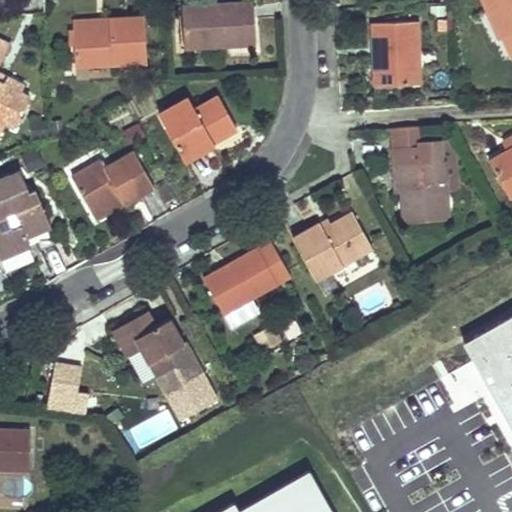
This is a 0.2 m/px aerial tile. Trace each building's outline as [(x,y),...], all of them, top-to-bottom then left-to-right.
[(511,0),(481,0),(500,43),(511,38),(511,0)] [(183,42),(198,42),(214,41),(214,47),(251,44),(249,3),(180,8),(183,42)] [(141,18),(125,19),(108,19),(108,26),(72,27),(73,66),(143,64),(141,18)] [(108,19),(72,20),(72,27),(108,26),(108,19)] [(370,70),(371,79),(371,87),(415,85),(413,22),(368,24),(370,49),(375,49),(376,70),(370,70)] [(0,38),(0,129),(4,122),(12,126),(29,97),(20,92),(23,86),(7,76),(3,82),(0,80),(0,59),(9,44),(0,38)] [(511,38),(500,43),(506,55),(511,52),(511,38)] [(183,42),(183,49),(214,47),(214,41),(198,42),(183,42)] [(211,141),(223,134),(234,128),(217,97),(193,111),(186,100),(157,116),(183,160),(212,142),(211,141)] [(128,143),(143,137),(138,123),(122,129),(128,143)] [(394,131),(394,151),(394,170),(402,170),(403,198),(403,227),(445,226),(444,166),(442,166),(440,146),(421,146),(421,130),(394,131)] [(511,135),(497,143),(502,152),(511,146),(511,135)] [(511,146),(484,162),(504,198),(511,193),(511,146)] [(153,188),(143,169),(133,151),(104,166),(100,160),(70,176),(91,215),(121,198),(124,204),(153,188)] [(394,170),(395,198),(403,198),(402,170),(394,170)] [(32,190),(28,191),(25,193),(19,179),(1,186),(5,197),(0,199),(0,259),(27,248),(23,239),(32,236),(28,226),(44,219),(32,190)] [(91,215),(94,220),(124,204),(121,198),(91,215)] [(348,216),(334,224),(320,232),(317,227),(288,243),(311,282),(342,265),(367,251),(348,216)] [(32,236),(48,229),(44,219),(28,226),(32,236)] [(282,284),(271,265),(261,246),(194,284),(215,321),(282,284)] [(348,276),(373,262),(367,251),(342,265),(348,276)] [(103,314),(108,325),(134,313),(129,302),(103,314)] [(504,333),(511,349),(511,302),(486,315),(496,336),(504,333)] [(178,348),(170,335),(163,323),(150,330),(141,316),(106,336),(116,352),(128,344),(134,353),(150,381),(168,371),(161,358),(178,348)] [(116,352),(121,361),(134,353),(128,344),(116,352)] [(370,389),(397,380),(389,356),(362,365),(370,389)] [(87,391),(79,390),(80,364),(51,362),(49,409),(86,411),(87,391)] [(511,443),(511,438),(480,385),(397,435),(407,453),(412,450),(419,461),(414,464),(421,476),(426,473),(438,493),(433,497),(442,511),(459,511),(470,506),(467,501),(478,495),(483,477),(469,453),(490,440),(497,452),(511,443)] [(442,385),(422,396),(429,408),(449,395),(442,385)] [(0,432),(0,474),(29,476),(31,434),(0,432)] [(336,511),(301,454),(232,495),(228,488),(187,511),(336,511)]
